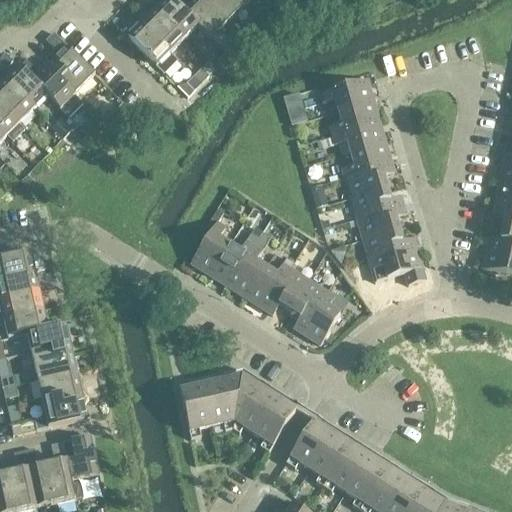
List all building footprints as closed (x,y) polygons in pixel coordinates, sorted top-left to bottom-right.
[(183,42),(196,29),(197,28),(182,13),(169,0),(168,0),(155,14),(183,42)] [(197,28),(196,29),(210,43),(224,28),(210,14),(217,8),(208,0),(195,0),(182,13),(197,28)] [(244,9),(234,0),(208,0),(217,8),(210,14),(224,28),(244,9)] [(234,0),(244,9),(252,0),(234,0)] [(141,27),(170,56),(183,42),(155,14),(141,27)] [(253,35),(261,26),(254,19),(245,27),(253,35)] [(170,56),(141,27),(127,41),(162,77),(177,63),(170,56)] [(45,44),(54,53),(62,45),(52,36),(45,44)] [(58,57),(52,64),(66,78),(59,85),(74,99),(95,78),(66,49),(62,45),(54,53),(58,57)] [(225,56),(233,63),(241,55),(234,48),(225,56)] [(5,56),(0,61),(0,66),(5,71),(12,64),(5,56)] [(217,64),(224,72),(233,63),(225,56),(217,64)] [(28,79),(34,73),(35,72),(26,63),(18,70),(28,79)] [(82,107),(74,99),(59,85),(66,78),(52,64),(38,78),(34,73),(28,79),(32,83),(31,84),(46,99),(67,121),(82,107)] [(33,112),(46,99),(31,84),(32,83),(28,79),(18,70),(4,84),(33,112)] [(201,72),(194,79),(201,87),(208,79),(201,72)] [(201,87),(194,79),(186,87),(193,94),(201,87)] [(337,115),(372,105),(366,83),(319,97),(322,107),(334,104),(337,115)] [(0,88),(0,106),(19,126),(33,112),(4,84),(0,88)] [(291,124),(306,122),(303,95),(287,97),(291,124)] [(372,105),(337,115),(340,127),(329,130),(332,139),(378,125),(372,105)] [(0,106),(0,134),(6,140),(12,146),(25,132),(19,126),(0,106)] [(378,125),(332,139),(334,148),(346,145),(349,157),(384,146),(378,125)] [(384,146),(349,157),(353,169),(341,172),(344,181),(391,167),(384,146)] [(511,157),(504,156),(502,165),(511,167),(511,157)] [(498,187),(511,189),(511,167),(502,165),(498,187)] [(391,167),(344,181),(350,202),(385,192),(382,180),(393,177),(391,167)] [(511,189),(498,187),(494,208),(511,211),(511,189)] [(318,189),(310,192),(315,210),(323,208),(318,189)] [(385,192),(350,202),(356,223),(402,209),(400,200),(389,203),(385,192)] [(502,231),(511,233),(511,211),(494,208),(492,218),(504,220),(502,231)] [(362,244),(397,233),(394,221),(405,218),(402,209),(356,223),(362,244)] [(327,223),(320,225),(322,232),(329,230),(327,223)] [(190,267),(209,279),(228,248),(218,242),(224,231),(216,226),(190,267)] [(488,241),(486,250),(511,255),(511,233),(502,231),(499,244),(488,241)] [(397,233),(362,244),(368,265),(415,251),(412,242),(401,245),(397,233)] [(227,291),(246,302),(265,271),(255,264),(269,241),(261,236),(257,242),(227,291)] [(239,254),(228,248),(209,279),(227,291),(257,242),(249,237),(239,254)] [(511,255),(486,250),(481,272),(511,278),(511,255)] [(415,251),(368,265),(371,273),(382,270),(386,283),(421,273),(415,251)] [(0,283),(34,276),(44,274),(42,262),(39,263),(37,255),(0,263),(0,283)] [(246,302),(264,314),(290,272),(293,267),(285,262),(275,277),(265,271),(246,302)] [(278,308),(289,315),(308,284),(290,272),(264,314),(272,319),(278,308)] [(0,283),(0,303),(39,295),(34,276),(0,283)] [(293,332),(301,337),(327,295),(308,284),(289,315),(299,322),(293,332)] [(0,303),(0,307),(3,322),(43,313),(39,295),(0,303)] [(327,295),(301,337),(320,349),(339,318),(328,310),(334,300),(327,295)] [(8,342),(26,337),(47,332),(47,331),(43,313),(3,322),(8,342)] [(26,337),(30,356),(49,352),(51,361),(72,356),(65,327),(47,331),(47,332),(26,337)] [(30,356),(37,384),(76,375),(72,356),(51,361),(49,352),(30,356)] [(37,384),(41,403),(61,398),(63,407),(82,403),(76,375),(37,384)] [(13,378),(0,381),(2,391),(15,388),(13,378)] [(177,386),(190,443),(201,441),(199,433),(223,428),(224,435),(232,434),(239,438),(243,431),(263,445),(259,451),(268,457),(298,408),(290,403),(287,408),(266,395),(269,390),(260,384),(257,389),(241,379),(223,383),(222,378),(217,379),(212,380),(213,385),(189,391),(188,385),(177,386)] [(2,391),(5,402),(18,399),(15,388),(2,391)] [(45,421),(34,423),(36,434),(47,432),(87,423),(82,403),(63,407),(61,398),(41,403),(45,421)] [(315,486),(323,491),(331,496),(335,489),(356,503),(352,509),(356,511),(474,511),(460,506),(458,511),(444,507),(431,499),(434,494),(418,484),(415,489),(395,476),(398,471),(382,461),(379,466),(358,453),(361,448),(345,438),(342,443),(321,430),(325,425),(316,419),(286,467),(294,473),(298,466),(319,479),(315,486)] [(36,434),(34,423),(11,428),(13,439),(36,434)] [(90,440),(70,444),(61,446),(64,457),(65,465),(70,485),(71,485),(99,479),(90,440)] [(64,457),(61,446),(50,448),(53,459),(64,457)] [(36,463),(33,452),(23,454),(26,465),(36,463)] [(16,467),(26,465),(23,454),(13,457),(16,467)] [(70,485),(65,465),(46,469),(55,508),(75,504),(71,485),(70,485)] [(46,469),(28,473),(36,511),(55,508),(46,469)] [(16,511),(36,511),(28,473),(9,477),(16,511)] [(16,511),(9,477),(0,479),(0,511),(16,511)]
